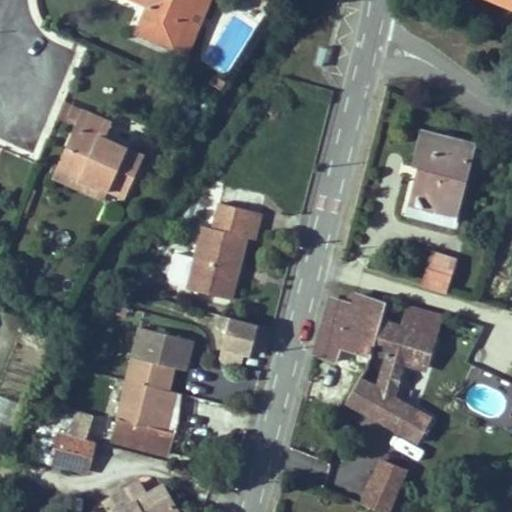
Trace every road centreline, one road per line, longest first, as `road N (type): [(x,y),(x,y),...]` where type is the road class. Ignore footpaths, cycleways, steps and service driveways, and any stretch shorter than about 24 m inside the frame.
road 1 (tertiary): [(372,39),(252,511)]
road 2 (unknown): [(315,265),(402,289),(511,346)]
road 3 (residential): [(511,113),(403,47),(372,39)]
